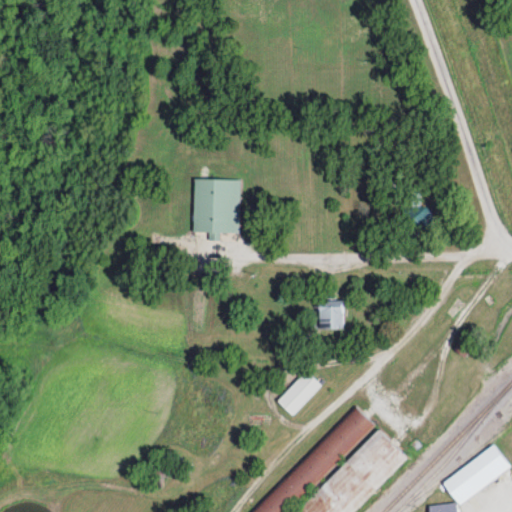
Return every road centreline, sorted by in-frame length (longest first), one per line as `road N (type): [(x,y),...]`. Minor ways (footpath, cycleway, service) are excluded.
road 1 (residential): [(469,256),(423,319),(230,511)]
road 2 (residential): [(511,249),(247,256)]
road 3 (residential): [(497,244),(414,0)]
